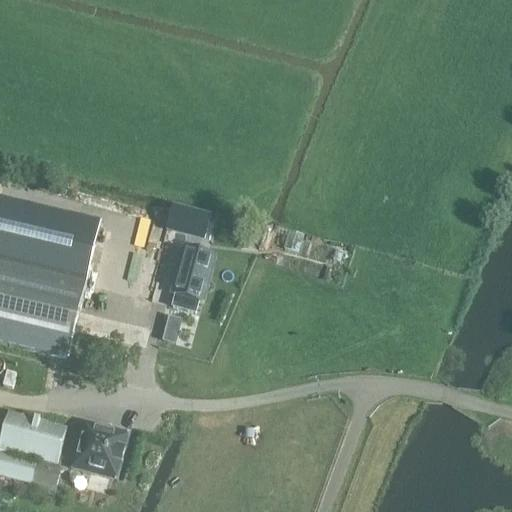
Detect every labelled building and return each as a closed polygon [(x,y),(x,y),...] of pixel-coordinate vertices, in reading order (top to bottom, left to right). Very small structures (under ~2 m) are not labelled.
[(174,210),(168,233),(204,243),(211,220),(174,210)] [(15,230),(0,226),(0,259),(8,261),(15,230)] [(215,259),(184,251),(183,250),(171,296),(203,304),(215,259)] [(87,285),(62,279),(0,264),(0,346),(68,362),(87,285)] [(59,468),(70,431),(47,425),(7,414),(0,437),(0,451),(56,468),(59,468)] [(116,483),(118,484),(118,482),(130,438),(130,436),(129,436),(84,424),(71,471),(116,483)] [(52,476),(30,470),(31,466),(0,457),(0,478),(26,485),(49,491),(52,476)]
